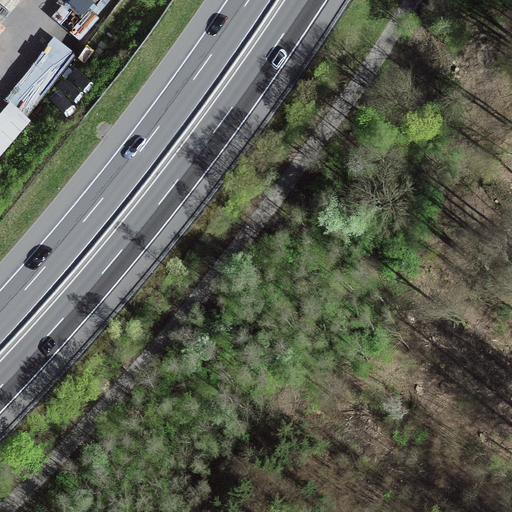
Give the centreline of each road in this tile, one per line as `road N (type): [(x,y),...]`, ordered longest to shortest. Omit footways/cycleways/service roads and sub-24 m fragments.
road 1 (track): [(2,511),(86,426),(281,194),(411,0)]
road 2 (motorway): [(0,386),(175,182),(305,0)]
road 3 (motorway): [(248,0),(142,147),(0,316)]
